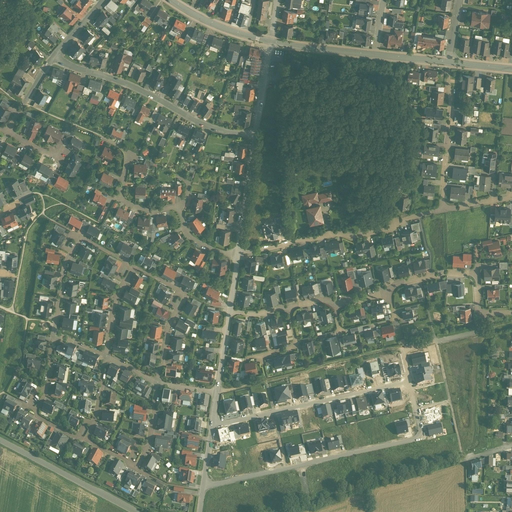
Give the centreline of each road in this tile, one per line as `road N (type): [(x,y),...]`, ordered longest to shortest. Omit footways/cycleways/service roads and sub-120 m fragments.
road 1 (residential): [(54,55),(211,126),(256,134)]
road 2 (track): [(467,456),(257,511)]
road 3 (residential): [(441,208),(355,236),(343,231),(237,253)]
road 4 (residential): [(212,427),(408,382)]
road 5 (track): [(216,393),(403,350)]
road 6 (residential): [(408,382),(420,436),(301,465)]
road 7 (unclassified): [(143,511),(0,437)]
road 8 (residential): [(156,383),(183,293),(132,264)]
road 9 (residential): [(449,61),(441,208)]
road 10 (residential): [(408,382),(403,350),(478,334),(480,308)]
road 11 (residential): [(181,206),(124,199),(126,150),(101,136)]
road 12 (residential): [(256,134),(237,253)]
road 13 (residential): [(480,308),(466,272),(389,289)]
